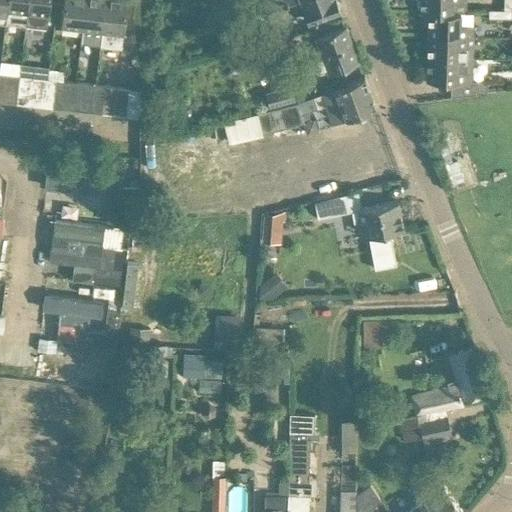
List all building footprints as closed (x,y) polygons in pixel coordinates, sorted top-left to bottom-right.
[(0,0),(0,22),(6,23),(6,22),(8,0),(0,0)] [(26,22),(27,11),(28,0),(8,0),(6,22),(26,24),(26,22)] [(28,0),(27,11),(26,22),(47,24),(49,0),(28,0)] [(64,0),(61,25),(81,28),(84,0),(64,0)] [(101,44),(103,30),(106,0),(84,0),(81,28),(80,42),(101,44)] [(106,0),(103,30),(101,44),(122,47),(127,0),(106,0)] [(262,0),(265,8),(288,0),(262,0)] [(336,0),(288,0),(265,8),(270,21),(305,8),(309,18),(340,7),(336,0)] [(420,0),(420,11),(428,12),(460,13),(465,13),(465,0),(420,0)] [(503,18),(503,9),(488,8),(488,17),(503,18)] [(511,8),(503,9),(503,18),(511,17),(511,8)] [(428,12),(427,34),(472,35),(473,23),(459,22),(460,13),(428,12)] [(329,72),(359,61),(346,25),(315,36),(319,45),(312,48),(315,56),(312,61),(315,69),(322,72),(328,70),(329,72)] [(427,56),(472,57),(472,35),(427,34),(427,56)] [(450,96),(481,92),(487,91),(487,80),(471,80),(472,57),(427,56),(426,80),(450,80),(450,96)] [(38,64),(37,77),(45,78),(50,79),(51,68),(51,66),(38,64)] [(9,74),(0,72),(0,101),(6,102),(9,74)] [(6,102),(16,103),(19,75),(9,74),(6,102)] [(33,77),(19,75),(16,103),(29,104),(33,77)] [(297,102),(256,111),(261,132),(302,122),(303,122),(301,113),(316,108),(326,105),(332,123),(375,107),(375,106),(364,76),(313,96),(297,102)] [(37,77),(33,77),(29,104),(42,106),(45,78),(37,77)] [(42,106),(54,107),(57,80),(50,79),(45,78),(42,106)] [(69,81),(57,80),(54,107),(66,109),(69,81)] [(66,109),(77,110),(80,82),(69,81),(66,109)] [(94,84),(80,82),(77,110),(91,112),(94,84)] [(106,85),(94,84),(91,112),(103,113),(106,85)] [(103,113),(114,114),(117,87),(106,85),(103,113)] [(268,106),(293,100),(290,86),(264,92),(268,106)] [(129,88),(117,87),(114,114),(140,117),(140,89),(129,88)] [(103,174),(46,167),(44,180),(69,183),(67,198),(99,202),(103,174)] [(109,196),(121,197),(122,186),(124,176),(112,174),(109,196)] [(356,191),(312,199),(315,218),(357,210),(357,208),(359,208),(356,191)] [(359,219),(354,220),(357,237),(368,235),(375,268),(396,264),(390,230),(403,228),(398,200),(359,208),(357,208),(357,210),(359,219)] [(265,213),(263,241),(284,242),(286,209),(265,213)] [(106,228),(48,220),(45,242),(103,250),(106,228)] [(0,276),(10,276),(10,242),(0,241),(0,276)] [(114,247),(112,268),(124,269),(127,248),(114,247)] [(122,284),(124,269),(112,268),(92,264),(90,280),(122,284)] [(257,284),(256,300),(269,299),(287,285),(275,270),(257,284)] [(105,302),(46,295),(44,310),(103,317),(105,302)] [(120,299),(109,298),(104,331),(116,332),(120,299)] [(217,312),(216,347),(239,348),(241,313),(217,312)] [(0,334),(7,335),(9,316),(0,315),(0,334)] [(399,318),(364,319),(365,346),(384,345),(384,330),(399,329),(399,318)] [(114,348),(116,332),(80,328),(78,344),(114,348)] [(255,340),(255,354),(282,354),(282,340),(255,340)] [(461,398),(488,390),(475,346),(450,353),(452,358),(449,359),(450,363),(454,362),(460,382),(414,393),(418,412),(462,403),(461,398)] [(223,356),(185,355),(185,377),(201,377),(200,387),(223,387),(223,356)] [(34,398),(33,422),(73,423),(74,400),(34,398)] [(385,401),(376,403),(378,416),(388,413),(385,401)] [(203,405),(202,413),(208,418),(216,415),(217,407),(211,402),(203,405)] [(423,435),(421,422),(418,412),(397,417),(403,440),(423,435)] [(289,494),(288,511),(309,511),(310,494),(317,494),(318,476),(310,476),(311,438),(321,439),(321,430),(315,430),(316,413),(291,413),(289,479),(289,492),(289,494)] [(446,416),(421,422),(423,435),(424,438),(450,432),(446,416)] [(341,419),(340,451),(355,451),(355,419),(341,419)] [(227,511),(228,474),(213,474),(212,511),(227,511)] [(280,479),(279,492),(289,492),(289,479),(280,479)] [(355,492),(354,511),(369,511),(373,504),(382,499),(369,483),(357,490),(355,492)] [(463,511),(443,484),(425,497),(435,511),(463,511)] [(338,488),(337,511),(354,511),(355,492),(355,489),(338,488)] [(285,511),(286,494),(267,494),(267,509),(266,511),(285,511)] [(404,511),(435,511),(425,497),(404,511)]
